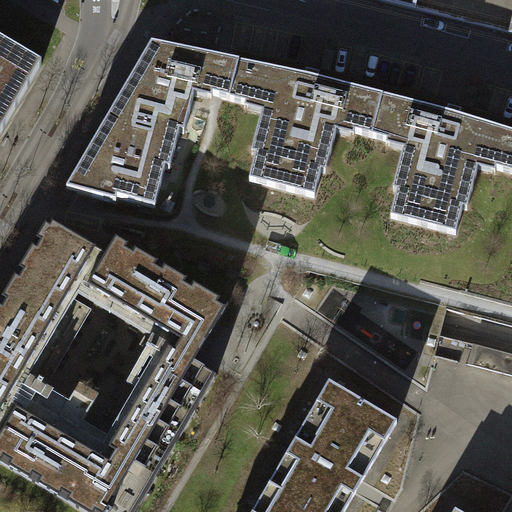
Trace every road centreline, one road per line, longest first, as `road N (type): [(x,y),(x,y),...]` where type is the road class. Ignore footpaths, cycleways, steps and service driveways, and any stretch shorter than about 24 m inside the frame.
road 1 (residential): [(115,0),(101,49),(0,225)]
road 2 (residential): [(511,60),(286,0)]
